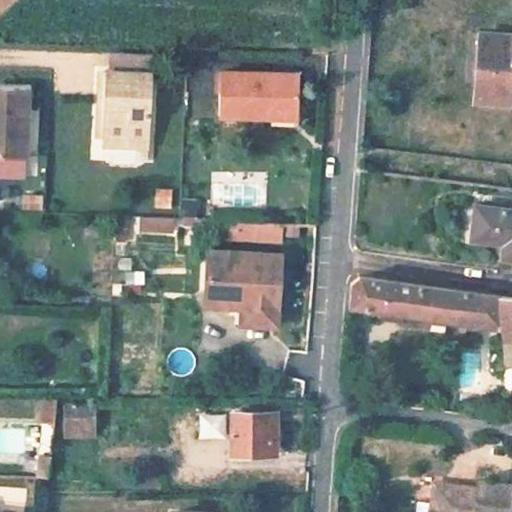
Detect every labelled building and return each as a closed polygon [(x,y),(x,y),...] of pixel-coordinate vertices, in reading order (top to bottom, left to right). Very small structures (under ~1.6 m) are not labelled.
[(473,27),(468,74),(477,75),(479,50),(481,28),(473,27)] [(511,30),(481,28),(479,50),(477,75),(475,95),(510,99),(511,69),(511,30)] [(101,136),(104,68),(95,68),(92,135),(101,136)] [(147,69),(104,68),(101,136),(145,138),(147,69)] [(296,111),(297,76),(219,73),(218,115),(269,117),(269,110),(296,111)] [(25,91),(0,90),(0,156),(22,157),(25,91)] [(145,138),(101,136),(101,152),(105,156),(139,158),(144,154),(145,138)] [(153,188),(152,207),(169,208),(170,188),(153,188)] [(511,209),(474,205),(471,237),(505,241),(504,256),(511,257),(511,209)] [(134,215),(134,232),(172,232),(172,215),(134,215)] [(286,251),(313,253),(315,223),(289,221),(286,251)] [(313,253),(326,254),(330,223),(315,223),(313,253)] [(258,240),(279,241),(280,224),(259,224),(258,240)] [(282,253),(211,250),(209,290),(244,291),(243,306),(243,323),(279,323),(282,253)] [(347,283),(347,308),(499,330),(498,296),(358,276),(347,283)] [(244,291),(209,290),(208,304),(243,306),(244,291)] [(511,298),(498,296),(499,330),(500,364),(511,364),(511,298)] [(38,419),(53,418),(51,397),(37,398),(38,419)] [(88,428),(88,410),(61,409),(62,427),(88,428)] [(198,414),(198,437),(220,437),(220,414),(198,414)] [(279,416),(241,416),(240,459),(278,460),(279,416)] [(44,481),(45,461),(32,460),(30,480),(44,481)] [(508,511),(511,487),(511,486),(479,481),(478,488),(442,483),(438,511),(508,511)] [(435,482),(431,511),(438,511),(442,483),(435,482)]
